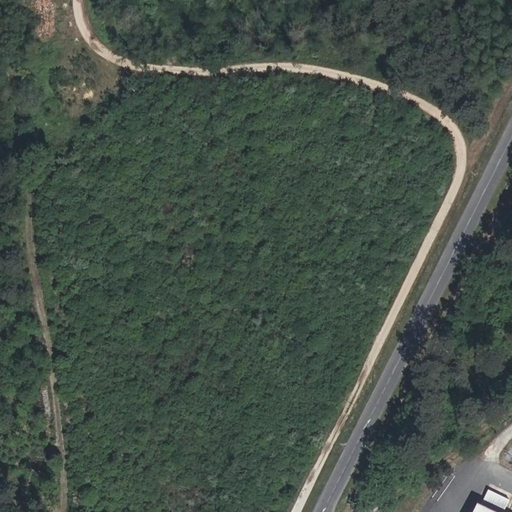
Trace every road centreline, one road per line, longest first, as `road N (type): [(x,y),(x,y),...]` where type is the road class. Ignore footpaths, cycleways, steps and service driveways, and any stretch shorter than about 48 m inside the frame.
road 1 (unclassified): [(511,140),(320,511)]
road 2 (unknown): [(377,511),(511,400)]
